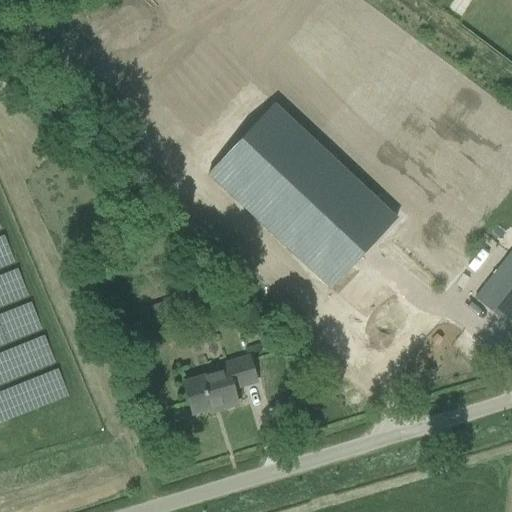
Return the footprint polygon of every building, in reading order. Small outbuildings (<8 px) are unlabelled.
[(511,66),(511,0),(471,0),(453,29),(511,66)] [(438,49),(388,123),(493,193),(507,172),(511,174),(511,104),(470,76),(479,63),(464,53),(458,62),(438,49)] [(274,105),(207,175),(330,289),(396,219),(274,105)] [(508,325),(511,320),(511,252),(475,299),(508,325)] [(177,298),(150,306),(155,323),(182,315),(177,298)] [(255,382),(249,363),(248,359),(224,366),(226,371),(183,384),(192,414),(220,406),(221,410),(236,405),(231,389),(255,382)]
